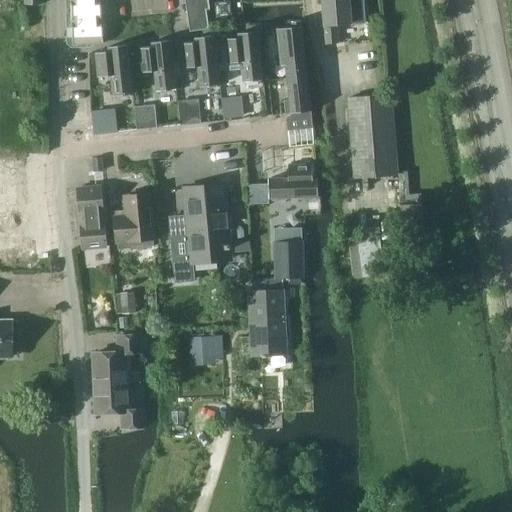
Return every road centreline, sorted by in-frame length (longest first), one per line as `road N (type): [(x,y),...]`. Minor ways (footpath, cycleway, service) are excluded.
road 1 (residential): [(84,485),(55,148)]
road 2 (residential): [(55,148),(273,128)]
road 3 (primary): [(511,207),(474,0)]
road 4 (residential): [(55,148),(52,0)]
